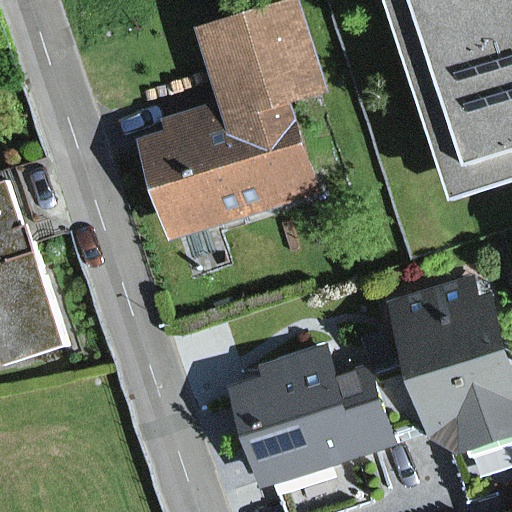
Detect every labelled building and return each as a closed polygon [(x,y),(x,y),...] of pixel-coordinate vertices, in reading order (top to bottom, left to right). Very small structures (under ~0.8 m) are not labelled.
[(511,0),(383,0),(452,207),(511,187),(511,0)] [(239,119),(144,147),(170,235),(317,192),(302,139),(335,130),(301,10),(215,35),(239,119)] [(0,258),(45,244),(52,243),(31,178),(0,187),(0,258)] [(45,244),(0,258),(0,354),(19,349),(24,365),(79,348),(45,244)] [(511,359),(491,286),(390,315),(426,441),(448,435),(454,458),(511,441),(511,359)] [(345,365),(247,395),(275,484),(396,446),(372,370),(349,377),(345,365)]
